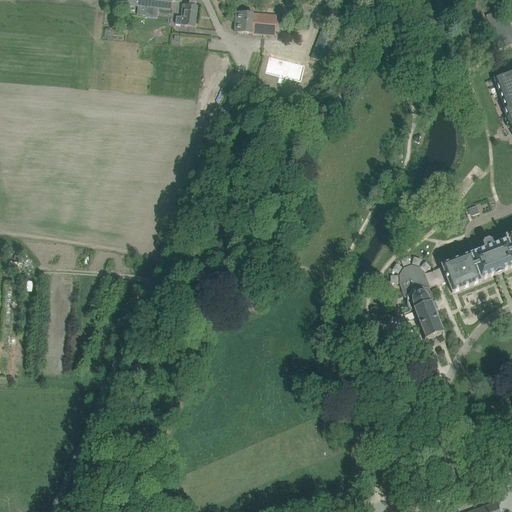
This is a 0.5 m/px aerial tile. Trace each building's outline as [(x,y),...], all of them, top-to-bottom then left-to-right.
[(127,0),(127,5),(131,6),(170,10),(171,2),(181,3),(181,0),(127,0)] [(194,28),(197,7),(183,5),(181,18),(176,17),(175,25),(194,28)] [(511,29),(504,9),(485,16),(499,50),(511,44),(511,29)] [(242,13),(236,12),(234,33),(275,37),(277,17),(242,13)] [(311,58),(326,64),(334,42),(319,36),(311,58)] [(304,66),(268,58),(265,74),(300,82),(304,66)] [(511,72),(493,80),(504,109),(502,109),(511,134),(511,72)] [(470,256),(441,267),(452,294),(481,282),(481,281),(494,276),(497,275),(498,278),(502,276),(501,274),(503,273),(503,272),(511,268),(511,236),(504,239),(505,242),(493,247),(491,242),(488,241),(484,243),(483,245),(485,250),(476,253),(473,255),(470,256)] [(403,269),(399,276),(399,285),(404,299),(406,298),(407,306),(406,306),(406,307),(407,306),(409,312),(409,313),(410,312),(412,311),(413,312),(414,311),(416,318),(415,318),(415,319),(417,319),(419,325),(418,326),(418,327),(420,326),(422,333),(421,333),(421,334),(423,334),(425,340),(424,341),(424,342),(426,341),(426,343),(427,342),(427,341),(431,339),(431,340),(432,339),(437,337),(438,337),(442,335),(442,337),(443,336),(443,335),(443,334),(444,334),(444,333),(442,333),(440,327),(441,326),(441,325),(439,326),(437,320),(438,319),(438,318),(437,319),(434,312),(435,312),(435,311),(438,310),(435,302),(433,296),(428,290),(430,289),(425,275),(419,268),(411,266),(403,269)] [(499,511),(496,503),(471,511),(499,511)]
